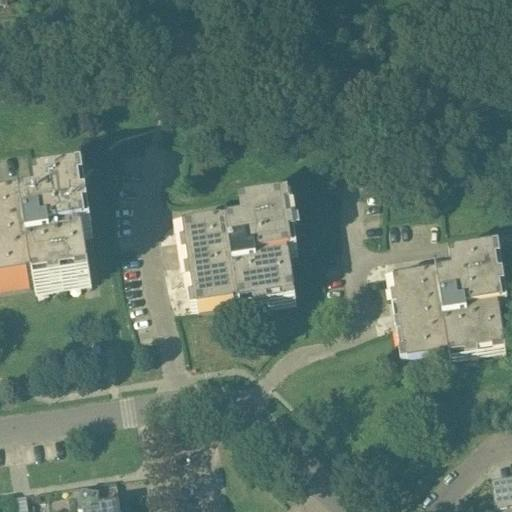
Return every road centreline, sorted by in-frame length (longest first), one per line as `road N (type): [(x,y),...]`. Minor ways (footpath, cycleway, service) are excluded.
road 1 (residential): [(177,407),(149,272),(153,163)]
road 2 (residential): [(242,417),(306,356),(361,338),(355,260)]
road 3 (residential): [(177,407),(0,435)]
road 4 (residential): [(355,260),(511,241)]
